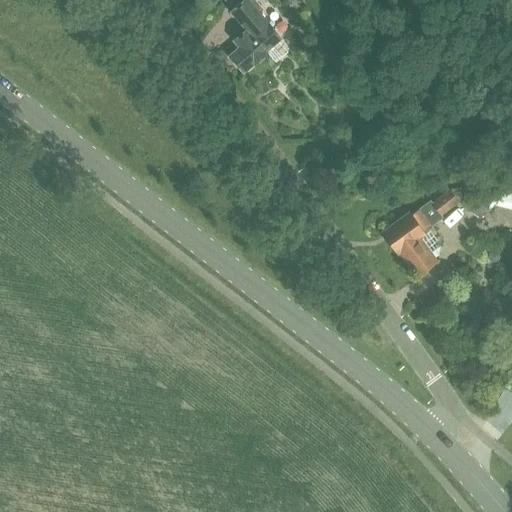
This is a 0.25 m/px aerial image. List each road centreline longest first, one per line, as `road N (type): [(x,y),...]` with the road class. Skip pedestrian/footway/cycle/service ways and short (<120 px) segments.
road 1 (primary): [(429,432),(0,85)]
road 2 (residential): [(429,432),(450,407),(443,391),(212,80),(134,0)]
